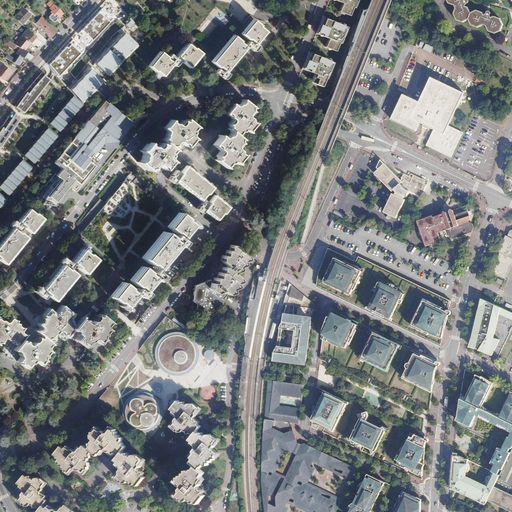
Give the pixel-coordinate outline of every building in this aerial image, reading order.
[(358,0),(330,0),(336,2),(336,3),(342,6),(339,14),(349,18),(353,10),(354,11),(358,0)] [(455,9),(452,14),(455,21),(461,23),(467,20),(470,26),(476,28),(481,25),(482,27),(483,27),(485,27),(487,32),(493,34),(499,32),(501,25),(499,20),(493,17),(490,19),(489,16),(489,15),(490,14),(490,13),(489,12),(488,11),(487,11),(485,12),(485,13),(485,14),(485,15),(482,16),(481,13),(475,11),(469,14),(466,8),(464,7),(464,4),(465,4),(466,4),(467,4),(468,3),(468,2),(468,1),(466,0),(463,0),(463,1),(460,0),(445,0),(447,3),(453,6),(452,7),(453,9),(455,9)] [(50,7),(49,8),(59,17),(63,13),(51,2),(48,5),(50,7)] [(23,7),(22,8),(13,18),(22,25),(31,15),(23,7)] [(131,22),(124,15),(115,23),(122,30),(131,22)] [(41,16),(35,24),(50,37),(56,30),(41,16)] [(348,27),(323,18),(317,33),(323,35),(323,36),(329,38),(326,47),(336,51),(339,43),(341,43),(348,27)] [(85,26),(86,27),(81,32),(86,38),(97,30),(100,33),(99,34),(101,36),(105,33),(104,30),(95,19),(85,26)] [(208,19),(199,30),(205,36),(215,26),(208,19)] [(259,25),(253,19),(241,33),(248,39),(248,38),(249,38),(255,43),(265,31),(259,26),(259,25)] [(34,25),(29,31),(44,44),(46,41),(35,32),(38,29),(34,25)] [(26,29),(20,35),(38,50),(44,44),(29,31),(26,29)] [(78,37),(73,32),(63,40),(65,42),(68,45),(78,37)] [(240,40),(233,35),(211,61),(218,67),(219,66),(226,71),(246,47),(239,41),(240,40)] [(6,40),(3,43),(11,48),(11,47),(17,51),(19,48),(6,40)] [(126,43),(124,40),(118,47),(120,49),(126,43)] [(193,48),(186,43),(176,55),(183,61),(183,62),(189,67),(201,53),(194,47),(193,48)] [(32,56),(22,50),(13,63),(20,68),(21,67),(22,67),(32,56)] [(166,57),(159,51),(148,65),(155,71),(155,70),(162,75),(172,63),(167,59),(165,58),(166,57)] [(334,62),(309,53),(303,67),(309,69),(309,70),(315,73),(312,82),(322,86),(325,77),(327,78),(334,62)] [(73,59),(66,65),(74,73),(81,67),(80,66),(82,63),(75,54),(72,57),(73,59)] [(55,60),(57,62),(57,63),(53,66),(56,69),(63,62),(58,57),(55,60)] [(11,71),(1,64),(0,64),(0,78),(3,80),(1,83),(6,87),(8,84),(4,80),(11,71)] [(49,80),(40,73),(32,82),(20,97),(14,106),(23,113),(49,80)] [(419,102),(403,94),(391,119),(415,131),(420,122),(434,129),(426,145),(451,157),(462,133),(448,126),(464,93),(431,77),(419,102)] [(82,103),(73,95),(49,123),(59,131),(82,103)] [(218,137),(212,144),(219,150),(215,155),(216,156),(216,158),(214,159),(224,167),(224,165),(226,162),(229,162),(230,161),(232,160),(236,163),(235,161),(242,153),(235,147),(239,142),(238,141),(237,140),(237,139),(240,138),(237,136),(236,134),(239,131),(240,130),(242,129),(244,129),(248,132),(248,129),(254,121),(247,116),(251,110),(250,109),(250,107),(252,107),(242,99),(242,101),(240,103),(238,104),(236,105),(235,106),(230,102),(231,105),(224,113),(228,116),(232,118),(227,124),(228,124),(229,127),(227,127),(226,127),(229,130),(230,133),(229,133),(228,135),(225,135),(224,137),(222,137),(218,134),(218,137)] [(105,102),(103,100),(73,137),(83,145),(84,144),(86,146),(86,147),(93,154),(99,147),(101,146),(114,141),(117,140),(131,122),(129,121),(124,117),(117,112),(108,105),(105,102)] [(0,147),(20,117),(11,112),(0,127),(0,147)] [(165,134),(165,136),(163,139),(161,139),(163,141),(163,143),(161,143),(160,142),(158,144),(157,146),(155,148),(148,142),(142,149),(140,150),(143,152),(143,155),(142,156),(142,159),(140,161),(138,162),(148,170),(148,169),(148,168),(150,167),(152,168),(156,163),(163,169),(169,161),(171,161),(168,158),(167,156),(169,154),(169,152),(171,149),(173,149),(171,147),(171,145),(174,145),(175,146),(179,140),(186,146),(193,139),(195,138),(191,136),(191,133),(192,132),(192,129),(194,127),(197,127),(186,118),(186,121),(184,121),(183,120),(178,125),(171,119),(165,127),(162,127),(166,130),(166,132),(165,134)] [(133,124),(131,122),(117,140),(114,141),(116,148),(135,125),(133,124)] [(57,135),(47,127),(24,155),(34,163),(57,135)] [(73,137),(53,163),(55,165),(61,169),(64,171),(65,172),(68,174),(72,178),(74,179),(75,180),(78,183),(85,188),(116,148),(104,153),(101,146),(99,147),(93,154),(86,147),(86,146),(84,144),(83,145),(73,137)] [(114,141),(101,146),(104,153),(116,148),(114,141)] [(32,167),(22,159),(0,185),(0,188),(9,195),(32,167)] [(378,169),(374,173),(391,190),(393,189),(396,191),(395,194),(392,193),(383,212),(396,218),(405,199),(403,198),(404,196),(406,196),(409,191),(420,196),(425,185),(423,184),(422,182),(414,178),(411,179),(404,178),(401,180),(400,179),(384,163),(378,169)] [(180,172),(181,173),(175,180),(200,200),(206,193),(212,186),(206,181),(198,175),(189,168),(186,165),(180,172)] [(64,171),(61,169),(57,175),(55,174),(44,186),(43,185),(39,190),(37,194),(41,196),(41,198),(42,202),(42,203),(54,206),(66,191),(65,190),(68,187),(69,188),(75,180),(74,179),(72,178),(68,174),(65,172),(64,171)] [(130,169),(81,235),(96,246),(99,246),(99,244),(100,244),(100,240),(99,239),(99,236),(101,233),(99,231),(99,228),(106,218),(124,217),(132,207),(138,206),(138,203),(141,199),(140,188),(132,182),(130,169)] [(410,173),(409,175),(414,178),(422,182),(423,182),(424,180),(410,173)] [(208,202),(209,202),(203,209),(216,219),(221,212),(222,213),(228,206),(222,201),(214,195),(211,198),(208,201),(208,202)] [(438,215),(424,220),(423,218),(421,219),(416,221),(425,246),(439,240),(436,232),(443,229),(442,228),(446,226),(446,228),(450,238),(470,230),(472,226),(471,223),(467,221),(469,216),(466,209),(460,206),(452,209),(449,208),(448,211),(446,211),(445,212),(442,211),(441,213),(438,215)] [(28,208),(18,220),(25,226),(24,227),(31,233),(31,232),(41,221),(42,219),(43,218),(36,213),(35,214),(28,208)] [(185,217),(178,212),(166,226),(173,232),(174,231),(181,236),(189,227),(191,224),(184,218),(185,217)] [(12,227),(4,237),(2,240),(0,242),(0,259),(5,264),(6,263),(15,253),(16,251),(26,239),(27,238),(20,232),(19,233),(12,227)] [(169,236),(162,231),(141,257),(148,263),(149,262),(156,268),(160,263),(161,261),(170,251),(172,248),(176,243),(169,237),(169,236)] [(511,231),(511,232),(510,233),(509,233),(508,235),(509,236),(509,237),(506,236),(504,239),(506,240),(505,242),(503,241),(498,250),(500,251),(502,252),(501,254),(499,253),(490,271),(504,279),(511,263),(511,231)] [(209,283),(210,280),(194,286),(191,301),(196,305),(195,311),(199,314),(205,312),(209,316),(215,314),(216,308),(221,306),(222,300),(226,296),(226,295),(232,293),(232,290),(236,288),(236,284),(241,283),(240,279),(234,274),(235,273),(236,272),(240,271),(239,267),(245,265),(244,262),(249,260),(248,258),(248,257),(240,250),(234,245),(231,245),(230,251),(226,250),(225,256),(222,255),(221,261),(227,266),(226,268),(223,267),(222,273),(218,273),(217,278),(214,278),(213,283),(209,283)] [(343,254),(328,247),(321,264),(332,270),(332,269),(330,268),(332,263),(334,264),(335,261),(339,263),(343,254)] [(72,259),(71,261),(78,266),(77,267),(84,273),(95,259),(88,253),(87,254),(80,249),(78,251),(76,254),(72,259)] [(356,261),(343,254),(339,263),(340,263),(341,261),(353,267),(353,265),(357,267),(356,268),(361,271),(358,276),(357,275),(355,281),(367,287),(377,265),(359,256),(356,261)] [(332,269),(332,270),(330,273),(328,272),(325,277),(327,278),(325,281),(330,283),(330,285),(335,287),(338,289),(342,290),(341,292),(344,294),(345,292),(350,294),(352,289),(351,288),(355,281),(357,275),(358,276),(361,271),(356,268),(357,267),(353,265),(353,267),(341,261),(340,263),(339,263),(335,261),(334,264),(332,263),(330,268),(332,269)] [(56,270),(55,272),(47,282),(45,284),(41,288),(47,293),(46,294),(48,295),(44,300),(50,304),(75,274),(68,268),(67,269),(61,264),(56,270)] [(318,272),(317,284),(332,292),(334,291),(337,292),(339,295),(408,327),(415,309),(425,288),(377,265),(367,287),(355,281),(351,288),(352,289),(350,294),(345,292),(344,294),(341,292),(342,290),(338,289),(335,287),(330,285),(330,283),(325,281),(327,278),(325,277),(328,272),(330,273),(332,270),(321,264),(318,272)] [(148,272),(141,266),(129,280),(136,286),(137,284),(144,290),(154,278),(147,273),(148,272)] [(121,282),(120,283),(111,295),(110,296),(116,302),(117,301),(124,306),(135,294),(127,288),(128,287),(121,282)] [(314,304),(289,283),(289,286),(283,305),(314,309),(314,304)] [(451,301),(425,288),(415,309),(408,327),(420,334),(423,333),(424,331),(412,325),(425,299),(444,308),(442,309),(448,312),(451,301)] [(497,313),(498,306),(478,297),(468,343),(491,355),(499,339),(493,336),(497,313)] [(444,308),(425,299),(412,325),(424,331),(423,333),(426,335),(427,333),(430,334),(430,333),(443,338),(448,312),(442,309),(444,308)] [(15,343),(17,343),(17,345),(13,350),(16,350),(18,352),(18,354),(20,355),(20,358),(17,361),(19,361),(20,363),(26,369),(30,364),(33,360),(40,366),(44,360),(43,359),(43,357),(45,357),(45,354),(47,352),(50,351),(47,349),(47,347),(49,344),(50,344),(52,344),(46,340),(46,337),(48,337),(50,338),(56,330),(57,331),(61,334),(62,333),(63,333),(65,333),(65,335),(71,328),(74,328),(76,330),(76,332),(77,333),(77,336),(75,339),(76,339),(77,339),(77,341),(83,346),(88,339),(89,337),(97,344),(102,338),(100,337),(100,335),(103,335),(103,332),(104,330),(107,329),(104,327),(104,325),(107,322),(109,322),(98,313),(99,315),(96,316),(95,315),(88,323),(83,319),(82,320),(80,320),(80,317),(74,325),(71,325),(68,323),(68,321),(67,319),(67,317),(70,314),(67,314),(67,311),(61,306),(56,312),(54,315),(47,309),(43,315),(44,315),(44,318),(42,318),(42,320),(40,323),(37,323),(40,326),(40,328),(38,330),(36,331),(41,335),(41,338),(39,338),(37,337),(31,345),(26,340),(24,342),(22,340),(26,334),(24,335),(21,332),(21,330),(23,327),(21,328),(18,325),(18,323),(16,323),(15,321),(16,319),(11,315),(11,316),(8,319),(6,322),(0,317),(0,341),(0,342),(2,343),(6,338),(14,344),(15,343)] [(511,312),(498,306),(497,313),(511,320),(511,312)] [(324,327),(323,337),(347,349),(349,344),(359,325),(347,319),(345,320),(343,319),(342,316),(330,311),(324,327)] [(307,362),(312,321),(306,320),(307,317),(284,314),(283,322),(280,328),(278,346),(275,352),(274,360),(301,364),(301,361),(307,362)] [(376,333),(359,325),(349,344),(347,349),(323,337),(320,358),(386,389),(394,366),(390,363),(387,369),(378,362),(378,363),(373,361),(373,360),(362,356),(364,352),(373,334),(376,333)] [(387,369),(390,363),(398,346),(396,342),(390,339),(389,342),(381,338),(382,335),(376,333),(373,334),(364,352),(362,356),(373,360),(373,361),(378,363),(378,362),(387,369)] [(426,335),(427,337),(441,344),(443,338),(430,333),(430,334),(427,333),(426,335)] [(194,365),(195,361),(196,358),(196,355),(196,351),(194,348),(193,345),(191,342),(188,340),(185,338),(182,336),(179,335),(175,335),(172,335),(169,336),(165,338),(162,339),(160,342),(158,344),(156,348),(155,351),(154,354),(154,358),(155,361),(156,364),(157,367),(160,370),(162,373),(165,374),(168,376),(172,377),(175,377),(178,377),(182,376),(185,375),(188,373),(191,370),(193,368),(194,365)] [(396,342),(398,346),(390,363),(394,366),(402,345),(396,342)] [(406,347),(390,393),(430,412),(433,390),(420,384),(419,385),(403,378),(408,369),(406,368),(405,365),(406,363),(407,362),(408,361),(409,360),(411,359),(412,359),(416,353),(427,358),(427,357),(406,347)] [(210,361),(211,360),(212,359),(213,357),(212,356),(212,354),(210,353),(209,352),(207,352),(206,353),(204,353),(203,355),(203,356),(203,358),(203,359),(204,360),(205,361),(207,362),(208,362),(210,361)] [(406,368),(408,369),(403,378),(419,385),(420,384),(433,390),(437,370),(437,367),(433,365),(434,361),(427,357),(427,358),(416,353),(412,359),(411,359),(409,360),(408,361),(407,362),(406,363),(405,365),(406,368)] [(511,423),(511,392),(465,370),(461,398),(511,423)] [(275,421),(295,422),(296,416),(301,417),(302,407),(280,405),(281,403),(276,402),(277,394),(282,395),(303,397),(305,385),(291,383),(291,385),(286,384),(287,382),(269,380),(267,398),(266,416),(266,420),(270,420),(275,421)] [(160,392),(160,390),(159,389),(158,388),(156,387),(155,387),(153,387),(152,388),(151,390),(150,391),(151,393),(151,394),(152,395),(153,396),(155,396),(156,396),(158,396),(159,395),(159,393),(160,392)] [(333,430),(347,401),(325,390),(318,404),(314,402),(312,419),(314,420),(315,419),(320,422),(320,421),(322,416),(328,419),(326,423),(325,424),(330,427),(330,428),(333,430)] [(148,399),(146,397),(143,397),(140,396),(137,397),(134,397),(132,398),(129,400),(127,402),(125,404),(124,407),(123,409),(122,412),(122,415),(122,418),(123,421),(125,423),(126,426),(128,428),(131,429),(133,431),(136,432),(139,432),(142,432),(145,431),(148,430),(150,428),(153,427),(155,424),(156,422),(157,419),(158,416),(158,413),(157,410),(156,407),(155,405),(153,402),(151,400),(148,399)] [(511,448),(511,423),(461,398),(458,420),(471,427),(476,415),(511,432),(511,433),(510,437),(509,437),(500,454),(497,453),(495,459),(497,460),(492,471),(493,472),(499,475),(511,448)] [(196,449),(195,450),(190,456),(194,459),(191,462),(196,465),(193,469),(193,468),(191,471),(189,469),(187,470),(187,472),(185,472),(185,474),(181,475),(181,476),(179,477),(175,481),(182,487),(181,488),(176,495),(181,500),(184,500),(184,501),(187,501),(189,499),(191,500),(192,500),(193,503),(195,503),(196,501),(199,504),(206,495),(203,493),(205,491),(199,486),(205,479),(202,477),(202,476),(204,473),(200,469),(202,466),(203,466),(205,464),(206,465),(209,465),(209,463),(211,462),(211,460),(214,459),(214,458),(217,458),(220,454),(213,448),(220,439),(215,435),(212,435),(211,434),(208,434),(207,436),(205,434),(203,434),(203,432),(201,432),(200,432),(200,433),(197,431),(201,426),(198,424),(200,421),(195,417),(201,408),(196,404),(193,404),(193,403),(189,403),(188,405),(186,404),(185,404),(184,401),(181,402),(178,400),(171,409),(174,411),(172,413),(174,414),(178,418),(176,420),(171,426),(177,431),(179,431),(180,432),(183,431),(185,429),(186,431),(188,431),(188,433),(190,433),(192,433),(194,434),(190,440),(193,442),(191,444),(196,449)] [(373,452),(377,450),(387,431),(385,427),(381,428),(367,421),(369,417),(368,411),(364,414),(365,418),(361,418),(352,438),(353,442),(356,444),(357,441),(371,448),(370,451),(373,452)] [(263,423),(262,427),(276,433),(278,430),(270,426),(263,423)] [(92,443),(90,444),(90,446),(91,447),(89,450),(84,446),(82,448),(80,446),(75,452),(73,450),(68,446),(66,448),(64,448),(62,446),(55,455),(58,457),(58,458),(60,460),(58,461),(59,464),(61,463),(61,466),(63,466),(64,470),(65,469),(66,472),(70,475),(74,471),(76,468),(84,475),(88,469),(88,467),(89,467),(89,463),(87,461),(89,459),(89,458),(91,458),(91,456),(90,455),(92,452),(97,456),(99,454),(101,455),(104,452),(106,450),(113,456),(115,453),(117,453),(120,456),(116,461),(118,463),(117,465),(118,465),(122,469),(115,477),(121,482),(124,482),(124,483),(127,483),(129,481),(130,482),(132,482),(132,485),(134,485),(135,483),(138,486),(145,477),(143,475),(144,473),(142,471),(139,469),(146,460),(140,456),(138,456),(138,455),(134,455),(132,457),(130,456),(129,456),(129,453),(127,453),(126,454),(123,452),(127,447),(124,445),(124,444),(122,442),(123,441),(123,438),(121,438),(120,435),(118,436),(118,432),(116,432),(116,430),(112,426),(106,433),(104,431),(98,427),(93,432),(93,435),(92,435),(92,439),(94,440),(92,442),(92,443)] [(293,430),(284,433),(283,433),(280,432),(279,434),(276,433),(262,427),(260,458),(260,485),(261,511),(273,511),(275,508),(270,505),(270,495),(273,494),(273,493),(281,476),(275,473),(273,477),(271,476),(272,475),(268,474),(270,471),(269,470),(270,468),(274,470),(286,446),(291,449),(295,448),(298,442),(297,442),(296,439),(293,430)] [(413,437),(410,436),(401,455),(398,454),(396,459),(399,460),(397,464),(423,476),(426,439),(415,434),(413,437)] [(323,452),(323,453),(321,452),(321,451),(304,443),(301,443),(298,449),(300,453),(332,468),(334,464),(336,465),(335,467),(344,471),(345,469),(346,470),(344,474),(352,478),(357,468),(323,452)] [(511,448),(499,475),(487,499),(509,511),(508,511),(511,511),(511,494),(508,492),(511,486),(511,448)] [(468,466),(468,460),(454,452),(452,463),(450,486),(455,486),(457,481),(463,484),(460,488),(481,498),(483,494),(488,497),(499,475),(493,472),(491,474),(485,486),(486,486),(486,487),(466,477),(467,466),(468,466)] [(296,466),(294,465),(290,473),(293,474),(292,476),(289,475),(279,496),(288,500),(290,495),(296,483),(297,479),(295,478),(296,476),(306,481),(312,468),(308,467),(309,464),(297,459),(295,463),(297,464),(296,466)] [(384,486),(385,482),(368,474),(350,511),(371,511),(372,511),(370,510),(372,507),(373,507),(375,504),(374,503),(375,500),(377,500),(382,489),(381,489),(382,485),(384,486)] [(38,507),(40,509),(37,511),(73,511),(74,511),(66,505),(63,508),(61,506),(57,511),(50,505),(47,508),(46,508),(43,505),(47,501),(45,499),(46,497),(44,495),(41,492),(48,484),(43,479),(41,480),(40,480),(40,478),(36,478),(34,480),(33,479),(31,479),(31,477),(28,477),(25,475),(18,484),(21,486),(19,488),(21,489),(24,492),(22,495),(18,500),(17,501),(18,501),(23,506),(26,506),(26,507),(29,506),(31,504),(33,506),(34,506),(34,508),(37,508),(38,507)] [(296,498),(298,499),(296,504),(312,511),(314,507),(316,508),(316,510),(320,511),(324,511),(339,511),(337,511),(342,500),(334,497),(332,501),(330,500),(331,499),(322,495),(321,496),(320,495),(322,491),(305,483),(303,487),(302,486),(302,485),(298,483),(298,484),(292,497),(291,498),(295,500),(296,498)] [(421,511),(421,499),(399,489),(388,511),(421,511)] [(270,495),(270,505),(275,508),(273,511),(287,511),(292,502),(288,500),(279,496),(273,493),(273,494),(270,495)]
